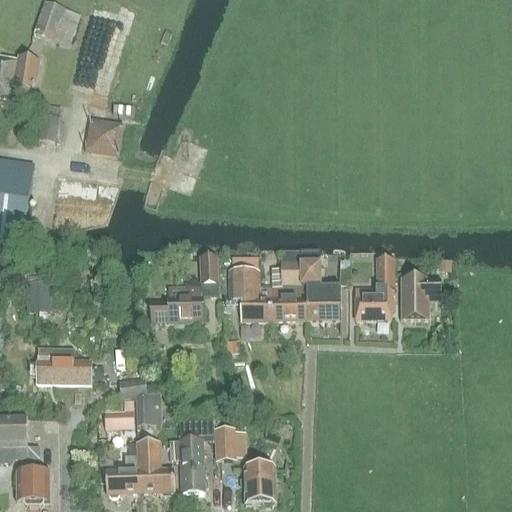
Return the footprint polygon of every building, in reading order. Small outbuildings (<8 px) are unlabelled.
[(80,19),(64,13),(44,6),(33,38),(69,51),(80,19)] [(76,130),(81,91),(85,92),(88,76),(92,76),(97,38),(79,35),(75,64),(71,63),(62,128),(76,130)] [(0,103),(31,109),(39,64),(17,61),(16,65),(0,61),(0,103)] [(114,138),(82,138),(82,168),(114,168),(114,138)] [(0,164),(0,242),(8,243),(23,246),(24,242),(35,170),(0,164)] [(281,292),(272,293),(270,325),(300,325),(300,255),(281,256),(281,292)] [(300,255),(300,325),(340,325),(340,292),(320,292),(319,255),(300,255)] [(218,260),(200,261),(201,289),(219,288),(218,260)] [(393,293),(394,291),(394,263),(378,263),(378,293),(354,293),(355,325),(391,325),(391,293),(393,293)] [(270,325),(272,293),(258,293),(258,276),(228,276),(229,307),(240,306),(240,326),(270,326),(270,325)] [(440,284),(402,284),(402,324),(428,324),(428,307),(440,307),(440,284)] [(51,310),(51,291),(34,290),(33,309),(51,310)] [(151,327),(203,326),(202,302),(201,291),(168,292),(168,307),(150,308),(151,327)] [(90,389),(91,367),(73,366),(73,354),(37,353),(36,388),(90,389)] [(121,403),(147,400),(145,384),(119,387),(121,403)] [(147,401),(135,402),(137,429),(161,428),(160,398),(148,398),(147,401)] [(133,406),(124,406),(124,416),(105,416),(105,433),(125,433),(134,433),(133,416),(133,406)] [(0,449),(25,449),(25,432),(22,432),(22,421),(0,421),(0,449)] [(212,425),(178,426),(179,447),(181,497),(204,496),(202,448),(213,447),(213,435),(212,425)] [(219,435),(213,435),(213,447),(215,447),(216,466),(235,465),(234,434),(219,435)] [(124,475),(105,476),(106,499),(109,499),(112,502),(116,502),(119,499),(139,498),(137,461),(136,447),(129,447),(129,461),(124,461),(124,475)] [(137,461),(139,498),(161,497),(164,500),(168,500),(171,497),(173,497),(173,474),(161,474),(160,447),(136,447),(137,461)] [(244,509),(261,509),(264,511),(267,511),(271,511),(274,508),(276,508),(275,473),(243,474),(244,509)] [(42,506),(42,505),(49,505),(49,476),(15,476),(15,506),(23,506),(23,507),(26,510),(39,510),(42,506)]
